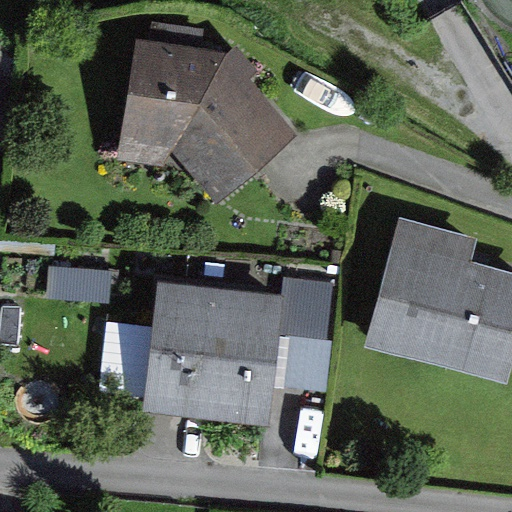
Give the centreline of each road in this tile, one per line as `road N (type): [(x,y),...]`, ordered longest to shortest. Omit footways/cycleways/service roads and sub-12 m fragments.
road 1 (residential): [(0,465),(455,511)]
road 2 (track): [(511,146),(450,93),(369,0)]
road 3 (track): [(450,93),(285,0)]
